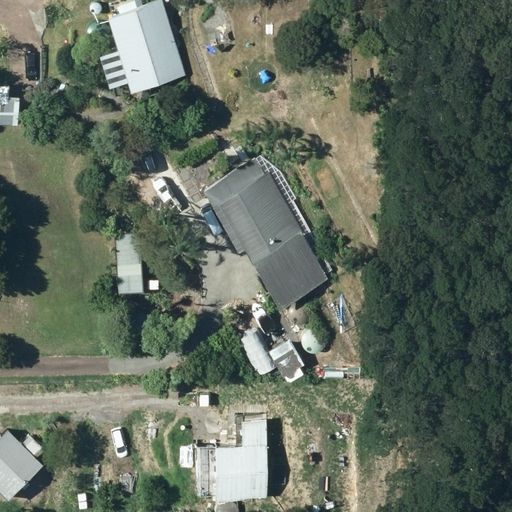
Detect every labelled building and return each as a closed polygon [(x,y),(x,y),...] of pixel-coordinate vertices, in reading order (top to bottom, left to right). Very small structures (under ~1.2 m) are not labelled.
[(185,75),(158,0),(103,20),(129,95),(185,75)] [(20,78),(0,76),(0,115),(17,117),(20,78)] [(325,280),(266,175),(212,206),(270,311),(325,280)] [(302,354),(288,330),(266,343),(281,367),(302,354)] [(265,500),(264,420),(237,421),(238,448),(194,449),(195,496),(211,496),(211,501),(265,500)] [(0,438),(0,497),(6,503),(42,466),(6,432),(0,438)]
